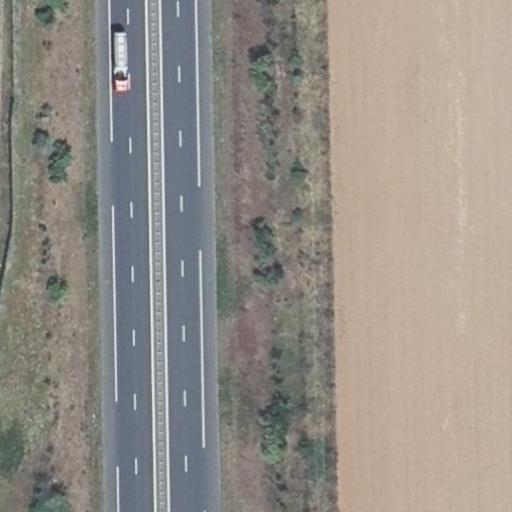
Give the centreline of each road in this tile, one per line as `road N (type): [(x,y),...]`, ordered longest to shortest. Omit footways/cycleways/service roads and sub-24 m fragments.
road 1 (motorway): [(187,511),(178,0)]
road 2 (motorway): [(127,0),(136,511)]
